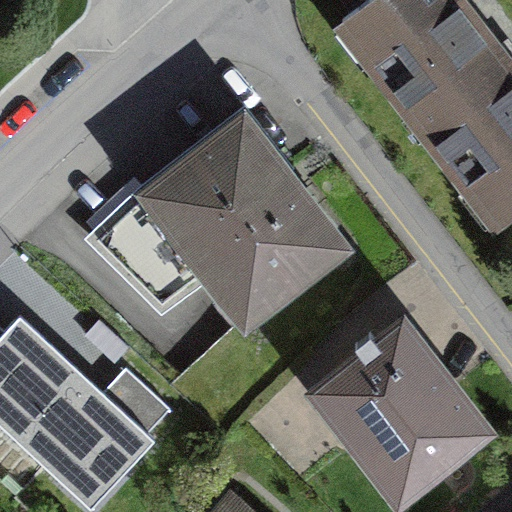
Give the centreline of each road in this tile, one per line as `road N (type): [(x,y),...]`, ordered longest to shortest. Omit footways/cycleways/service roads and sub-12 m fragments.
road 1 (residential): [(242,0),(511,346)]
road 2 (residential): [(0,175),(186,0)]
